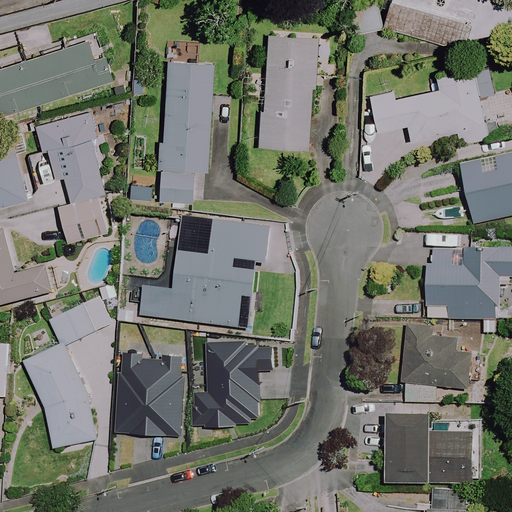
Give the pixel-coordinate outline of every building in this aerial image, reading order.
[(511,0),(375,0),(369,26),(463,50),(467,32),(507,43),(511,23),(511,0)] [(306,152),(317,37),(266,32),(254,146),(306,152)] [(89,55),(85,40),(0,67),(0,116),(111,81),(102,51),(89,55)] [(163,59),(156,182),(144,181),(143,200),(155,200),(191,202),(193,171),(209,171),(211,62),(163,59)] [(478,101),(472,71),(443,77),(445,88),(394,98),(393,91),(365,96),(372,132),(405,126),(408,141),(457,132),(460,144),(486,139),(478,101)] [(101,166),(88,112),(34,125),(40,151),(44,150),(50,178),(101,166)] [(0,206),(27,200),(16,155),(29,152),(22,123),(0,128),(0,206)] [(511,215),(511,153),(458,164),(471,225),(511,215)] [(106,231),(97,197),(57,207),(66,241),(106,231)] [(268,227),(214,221),(210,255),(174,251),(170,286),(144,284),(141,316),(239,327),(242,296),(254,298),(257,262),(264,263),(268,227)] [(0,305),(38,296),(30,264),(11,268),(8,256),(1,229),(0,229),(0,305)] [(446,320),(483,321),(482,335),(495,335),(495,321),(498,321),(499,285),(510,286),(510,277),(511,277),(511,248),(465,246),(464,267),(423,265),(422,307),(446,307),(446,320)] [(103,294),(57,316),(70,343),(117,321),(103,294)] [(431,325),(402,325),(402,403),(436,403),(436,389),(468,389),(468,353),(454,353),(455,336),(431,336),(431,325)] [(63,341),(19,362),(45,417),(49,448),(97,437),(87,393),(63,341)] [(229,369),(223,343),(119,366),(125,396),(116,398),(124,434),(158,426),(155,409),(196,400),(200,418),(242,409),(233,368),(229,369)] [(0,398),(6,399),(8,345),(0,344),(0,398)] [(482,420),(431,419),(431,414),(385,413),(384,463),(353,463),(353,481),(481,483),(481,464),(482,434),(482,420)] [(140,449),(113,457),(117,473),(144,466),(140,449)] [(472,511),(474,488),(437,486),(436,511),(472,511)]
